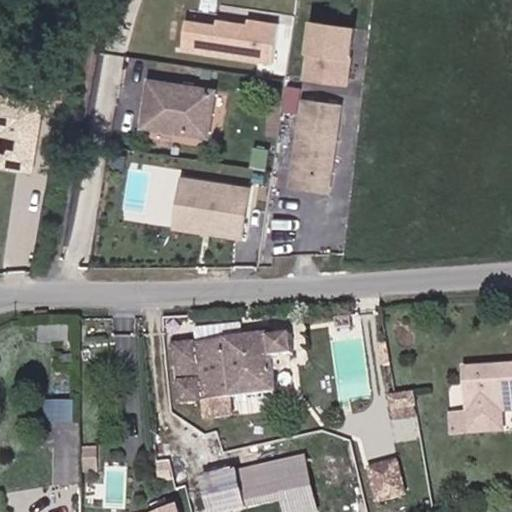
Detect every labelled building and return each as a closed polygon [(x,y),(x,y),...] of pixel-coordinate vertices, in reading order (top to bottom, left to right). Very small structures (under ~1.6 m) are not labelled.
[(300,77),(353,82),(358,22),(305,18),(300,77)] [(290,80),(294,55),(255,48),(250,72),(290,80)] [(288,91),(290,80),(250,72),(248,83),(288,91)] [(145,130),(211,142),(220,91),(153,79),(145,130)] [(0,166),(41,170),(47,95),(0,90),(0,166)] [(332,171),(342,112),(306,105),(290,192),(309,195),(314,168),(332,171)] [(328,198),(332,171),(314,168),(309,195),(328,198)] [(177,175),(174,230),(245,234),(248,179),(177,175)] [(276,388),(271,361),(268,340),(267,333),(173,347),(182,403),(276,388)] [(271,361),(291,359),(288,338),(268,340),(271,361)] [(511,376),(507,376),(507,373),(447,376),(449,420),(486,417),(511,416),(511,376)] [(395,417),(418,413),(415,391),(392,395),(395,417)] [(449,420),(434,421),(435,441),(489,434),(486,417),(449,420)] [(57,484),(89,482),(85,421),(46,424),(48,449),(54,449),(57,484)]
